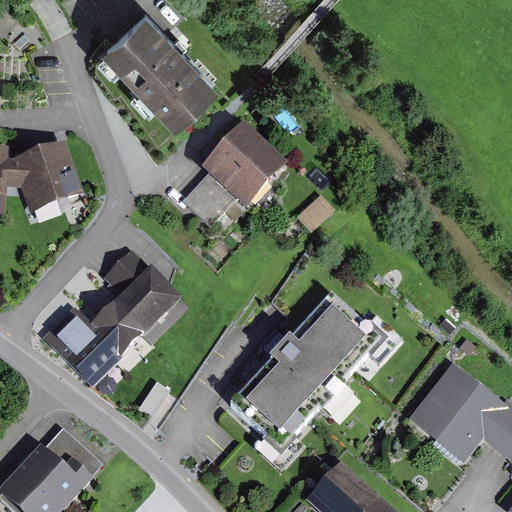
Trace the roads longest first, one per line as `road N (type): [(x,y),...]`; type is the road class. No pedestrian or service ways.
road 1 (residential): [(67,43),(119,202),(2,346)]
road 2 (residential): [(200,511),(120,435),(2,346)]
